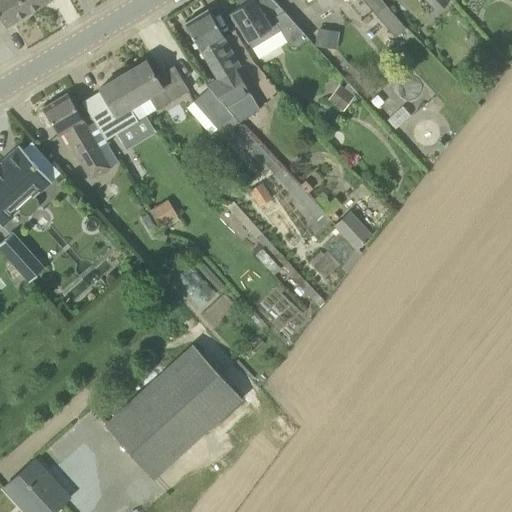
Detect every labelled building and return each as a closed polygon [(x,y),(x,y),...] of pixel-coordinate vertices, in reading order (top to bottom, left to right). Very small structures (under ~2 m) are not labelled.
[(28,12),(20,0),(0,0),(0,17),(5,26),(28,12)] [(20,0),(28,12),(48,0),(20,0)] [(242,0),(244,3),(230,12),(236,22),(252,48),(273,34),(280,31),(286,41),(289,45),(294,47),(308,38),(284,11),(278,5),(274,0),(242,0)] [(382,0),(364,0),(373,11),(363,19),(377,37),(389,28),(395,35),(405,27),(398,20),(382,0)] [(428,0),(439,12),(450,3),(446,0),(428,0)] [(208,9),(194,17),(185,23),(218,79),(208,85),(209,87),(226,107),(251,92),(219,40),(224,37),(208,9)] [(317,31),(315,46),(336,49),(338,34),(317,31)] [(146,60),(125,73),(141,101),(149,97),(156,108),(157,108),(189,90),(177,70),(159,81),(146,60)] [(125,73),(100,88),(112,109),(94,120),(106,139),(137,120),(148,113),(125,73)] [(476,82),(469,88),(479,100),(486,94),(476,82)] [(339,83),(328,98),(343,110),(354,95),(339,83)] [(237,119),(226,107),(209,87),(194,100),(225,136),(228,133),(242,149),(244,147),(295,199),(291,202),(313,224),(309,228),(318,238),(334,223),(324,212),(237,119)] [(67,93),(43,107),(59,135),(64,132),(81,162),(90,177),(108,166),(99,152),(82,122),(67,93)] [(377,95),(371,100),(378,108),(384,103),(377,95)] [(95,121),(86,126),(98,146),(109,165),(118,160),(106,139),(95,121)] [(0,224),(1,226),(17,211),(20,214),(24,215),(29,214),(36,208),(38,203),(36,199),(34,196),(50,181),(19,145),(18,146),(1,162),(0,161),(0,224)] [(207,177),(201,189),(230,202),(226,205),(319,307),(324,300),(233,201),(242,195),(236,189),(207,177)] [(261,182),(248,190),(259,206),(271,198),(261,182)] [(177,215),(166,198),(148,209),(160,229),(169,224),(167,220),(177,215)] [(337,199),(324,212),(334,223),(335,224),(348,212),(337,199)] [(147,213),(139,217),(151,236),(158,232),(147,213)] [(370,235),(349,213),(336,225),(357,247),(370,235)] [(0,241),(0,251),(27,281),(42,267),(10,232),(0,241)] [(277,266),(262,249),(256,254),(271,271),(277,266)] [(361,255),(356,249),(342,267),(347,273),(361,255)] [(321,250),(308,262),(324,279),(340,264),(327,250),(324,254),(321,250)] [(101,280),(93,287),(96,291),(105,284),(101,280)] [(260,337),(250,346),(256,352),(266,344),(260,337)] [(148,475),(235,395),(188,343),(100,422),(148,475)] [(26,511),(53,511),(64,502),(41,477),(47,472),(35,459),(4,487),(26,511)]
